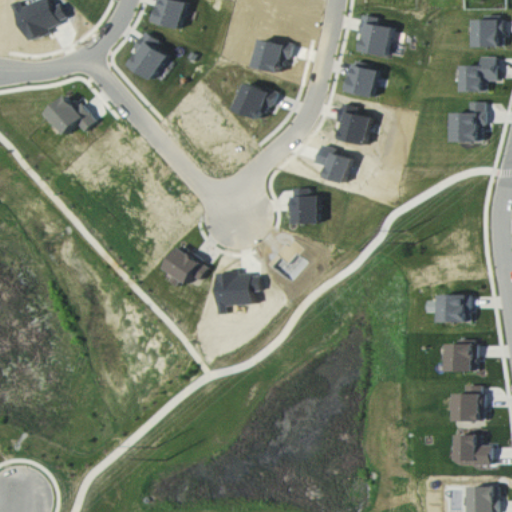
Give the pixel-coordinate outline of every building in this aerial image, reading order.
[(194,3),(183,0),(165,0),(158,24),(186,32),(194,3)] [(384,19),(368,17),(365,36),(368,36),(365,53),(395,58),(400,30),(383,27),(384,19)] [(508,22),(482,23),(483,50),(508,49),(508,22)] [(176,58),(162,50),(166,43),(152,34),(141,52),(145,54),(137,68),(161,82),(176,58)] [(469,68),(470,95),(492,94),(492,84),(504,84),(504,58),(488,59),(488,68),(469,68)] [(386,72),(359,65),(352,93),(379,100),(386,72)] [(253,86),(243,113),(268,122),(272,113),(278,115),(284,99),(253,86)] [(102,118),(90,106),(87,109),(75,98),(56,118),(77,137),(87,126),(91,130),(102,118)] [(460,115),(460,145),(487,145),(487,133),(493,133),(493,104),(476,104),(476,116),(460,115)] [(329,226),(328,198),(317,199),(317,190),(302,191),(303,227),(329,226)] [(211,264),(188,250),(175,273),(199,286),(211,264)] [(449,298),(449,326),(477,325),(476,297),(449,298)] [(483,348),(457,347),(457,374),(483,375),(483,348)] [(465,396),(466,425),(492,425),(491,388),(474,388),(475,396),(465,396)] [(468,466),(502,465),(502,447),(490,447),(490,438),(468,438),(468,466)] [(505,511),(506,490),(481,489),(480,511),(505,511)]
